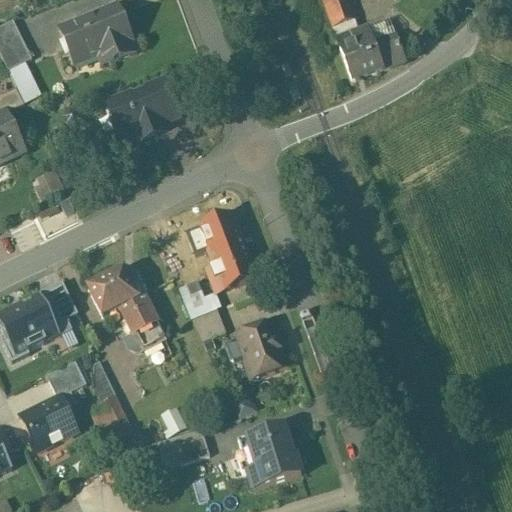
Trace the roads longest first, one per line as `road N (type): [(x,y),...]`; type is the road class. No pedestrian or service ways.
road 1 (residential): [(382,511),(253,152)]
road 2 (residential): [(490,0),(453,50),(415,78),(253,152)]
road 3 (residential): [(253,152),(0,276)]
road 4 (residential): [(253,152),(196,0)]
